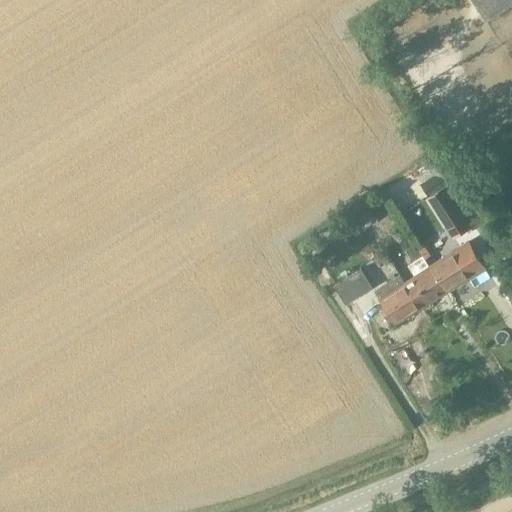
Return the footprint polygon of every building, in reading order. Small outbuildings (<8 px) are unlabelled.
[(511,0),(471,0),(485,21),(511,3),(511,0)] [(444,186),(428,197),(453,237),(470,227),(444,186)] [(377,221),(393,212),(384,196),(369,205),(377,221)] [(416,244),(415,244),(445,292),(485,267),(469,240),(454,249),(429,265),(416,244)] [(403,280),(421,308),(445,292),(415,244),(406,250),(413,262),(408,265),(413,274),(403,280)] [(345,266),(342,246),(334,247),(337,267),(345,266)] [(345,304),(372,287),(360,269),(333,285),(345,304)] [(421,308),(403,280),(403,281),(399,275),(374,290),(379,298),(396,323),(421,308)] [(365,315),(378,316),(379,302),(366,301),(365,315)]
